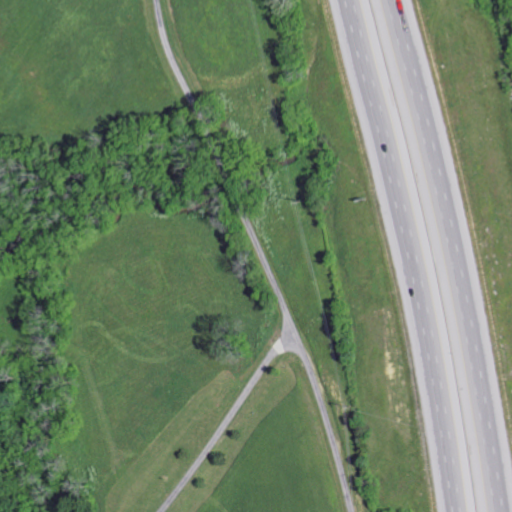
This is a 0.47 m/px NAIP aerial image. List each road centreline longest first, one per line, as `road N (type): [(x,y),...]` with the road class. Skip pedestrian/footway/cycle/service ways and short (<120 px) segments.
road 1 (residential): [(349,511),(311,372),(158,35),(151,0)]
road 2 (motorway): [(357,0),(421,249),(463,511)]
road 3 (motorway): [(508,505),(469,287),(400,0)]
